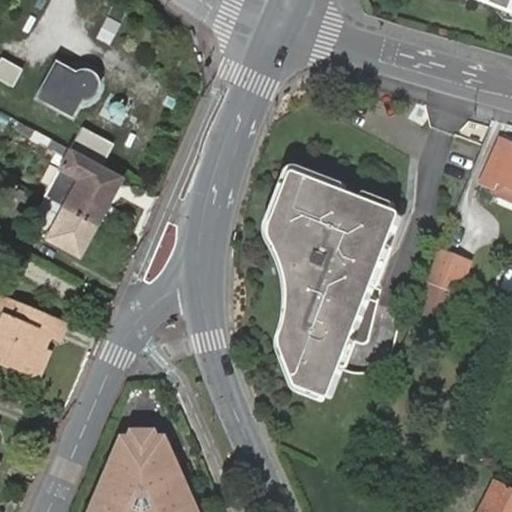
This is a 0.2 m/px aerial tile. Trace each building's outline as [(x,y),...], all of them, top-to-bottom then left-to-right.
[(511,0),(473,0),(511,14),(511,0)] [(19,70),(0,59),(0,79),(11,85),(19,70)] [(68,75),(53,65),(35,98),(68,115),(78,97),(80,97),(82,96),(86,95),(88,93),(90,90),(91,89),(92,86),(92,82),(91,80),(89,76),(85,73),(81,71),(77,72),(73,72),(68,75)] [(34,130),(19,122),(15,130),(31,138),(34,130)] [(96,163),(101,166),(112,145),(81,129),(70,149),(96,163)] [(45,149),(50,139),(34,130),(31,138),(30,140),(45,149)] [(64,159),(43,198),(47,200),(92,225),(108,194),(86,182),(96,163),(70,149),(50,139),(45,149),(64,159)] [(511,145),(501,141),(482,183),(503,193),(500,196),(511,200),(511,145)] [(108,194),(119,175),(101,166),(96,163),(86,182),(108,194)] [(153,181),(159,183),(166,169),(161,166),(153,181)] [(295,259),(300,275),(303,289),(302,306),(300,314),(296,324),(293,329),(288,335),(299,387),(331,400),(349,356),(403,217),(295,177),(277,226),(282,233),(290,247),(295,259)] [(76,255),(92,225),(47,200),(37,218),(50,224),(43,238),(76,255)] [(472,263),(441,250),(428,281),(458,294),(472,263)] [(64,324),(0,297),(0,360),(38,376),(47,353),(41,350),(48,334),(58,339),(64,324)] [(199,511),(167,437),(159,437),(156,429),(134,430),(131,438),(126,438),(94,511),(199,511)] [(511,511),(511,489),(495,482),(480,511),(511,511)]
